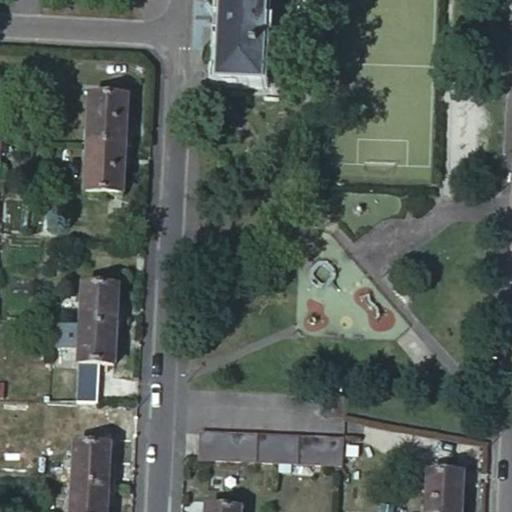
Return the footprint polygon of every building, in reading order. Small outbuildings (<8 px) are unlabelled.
[(261,83),(265,0),(221,0),(221,17),(218,16),(217,35),(221,35),(218,82),(261,83)] [(87,143),(124,146),(126,97),(89,96),(87,143)] [(121,194),(124,146),(87,143),(84,193),(121,194)] [(81,276),(78,323),(99,324),(114,325),(117,277),(81,276)] [(99,324),(78,323),(76,372),(111,375),(114,325),(99,324)] [(341,468),(343,439),(200,434),(199,461),(341,468)] [(70,483),(106,485),(109,437),(73,436),(70,483)] [(425,511),(459,511),(461,482),(445,481),(446,474),(427,473),(425,511)] [(445,481),(461,482),(461,474),(446,474),(445,481)] [(104,511),(106,485),(70,483),(68,511),(104,511)]
